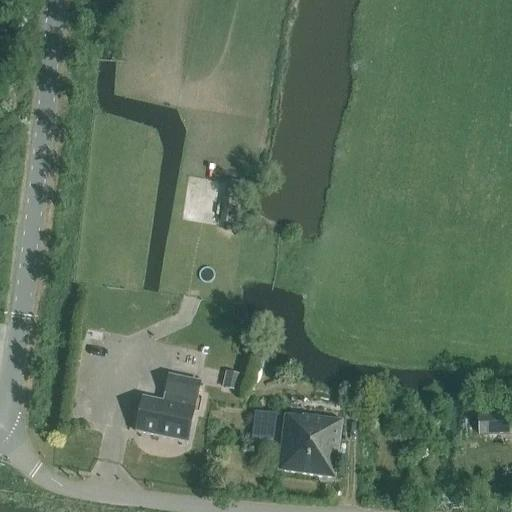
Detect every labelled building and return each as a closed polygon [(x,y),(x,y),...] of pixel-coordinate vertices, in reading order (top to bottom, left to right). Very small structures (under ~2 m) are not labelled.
[(232,184),(226,224),(242,226),(248,187),(232,184)] [(238,394),(241,377),(226,374),(222,391),(238,394)] [(144,400),(141,413),(136,416),(139,420),(136,434),(187,444),(200,385),(170,378),(164,404),(144,400)] [(252,440),(274,443),(277,416),(256,413),(252,440)] [(511,417),(479,418),(480,436),(511,435),(511,417)] [(280,473),(335,480),(342,423),(303,418),(303,420),(286,418),(280,473)]
